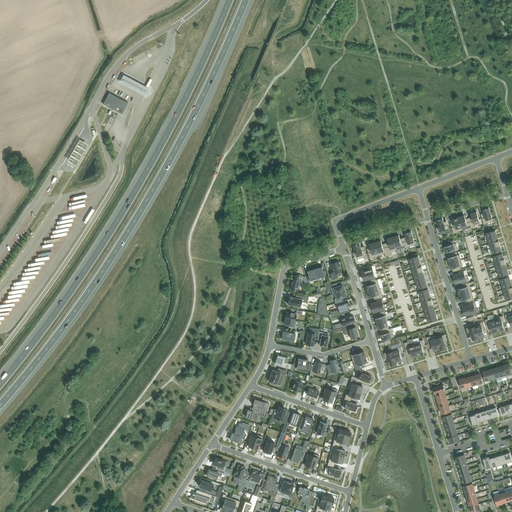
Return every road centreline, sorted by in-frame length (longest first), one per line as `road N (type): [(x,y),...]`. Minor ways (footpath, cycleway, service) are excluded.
road 1 (motorway): [(0,407),(121,246),(176,153),(247,0)]
road 2 (motorway): [(229,0),(131,197),(0,384)]
road 3 (residential): [(419,188),(470,360)]
road 4 (track): [(340,237),(511,188)]
road 5 (track): [(19,511),(91,430),(87,406),(73,401)]
road 6 (residential): [(349,492),(212,444)]
road 7 (residential): [(343,249),(287,264),(269,344)]
road 8 (residential): [(250,385),(366,426)]
